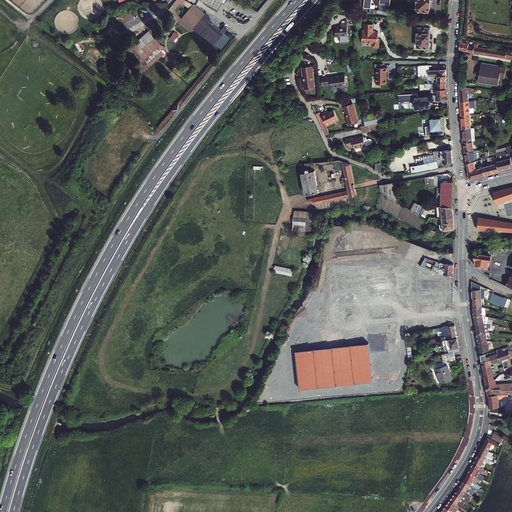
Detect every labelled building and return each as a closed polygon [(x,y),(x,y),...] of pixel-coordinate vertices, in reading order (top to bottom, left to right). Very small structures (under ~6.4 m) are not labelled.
[(202,0),(217,8),(221,2),(224,4),(226,0),(202,0)] [(380,0),(380,4),(380,10),(386,11),(387,4),(390,5),(390,0),(364,0),(364,8),(371,8),(371,0),(380,0)] [(417,0),(417,5),(415,5),(414,10),(416,10),(416,11),(429,12),(429,11),(430,10),(430,8),(430,7),(430,0),(417,0)] [(195,6),(193,5),(179,21),(211,48),(215,44),(222,49),(230,39),(223,33),(225,31),(221,28),(219,30),(208,21),(211,18),(195,6)] [(126,14),(126,24),(135,24),(136,15),(126,14)] [(373,23),(365,23),(365,30),(364,30),(363,29),(362,42),(368,42),(373,43),(373,46),(379,46),(379,37),(378,37),(378,34),(378,32),(375,31),(375,30),(373,30),(373,23)] [(348,42),(347,26),(340,26),(335,27),(336,37),(340,36),(341,42),(348,42)] [(430,28),(418,28),(417,48),(429,48),(429,47),(430,46),(430,44),(429,42),(430,28)] [(178,35),(175,32),(170,39),(174,41),(178,35)] [(161,45),(155,38),(142,49),(148,56),(144,59),(134,47),(130,50),(142,64),(146,64),(162,50),(159,46),(161,45)] [(463,40),(460,40),(459,50),(473,52),(474,46),(468,45),(468,43),(462,42),(463,40)] [(473,52),(490,55),(491,49),(478,47),(479,42),(475,42),(474,46),(473,52)] [(491,47),(491,49),(490,55),(506,58),(506,51),(495,50),(496,47),(493,47),(493,45),(492,44),(491,47)] [(166,51),(161,45),(159,46),(162,50),(146,64),(142,64),(130,50),(125,45),(123,47),(134,59),(128,63),(133,68),(134,67),(133,65),(136,62),(144,71),(166,51)] [(389,64),(377,63),(377,80),(388,81),(389,64)] [(506,67),(481,63),(480,71),(479,77),(478,81),(499,84),(500,78),(505,78),(506,67)] [(421,76),(422,76),(446,76),(446,70),(429,71),(429,65),(420,66),(421,76)] [(311,66),(301,67),(305,89),(315,88),(311,66)] [(330,77),(330,76),(321,78),(322,84),(323,86),(330,85),(331,89),(336,89),(336,87),(347,86),(345,75),(330,77)] [(468,101),(468,97),(467,87),(461,88),(459,88),(460,102),(468,101)] [(447,88),(432,89),(431,89),(431,92),(421,92),(421,94),(421,97),(431,96),(434,96),(447,95),(447,93),(447,88)] [(431,96),(421,97),(415,97),(406,98),(406,100),(407,102),(413,101),(415,100),(416,100),(416,108),(422,108),(422,107),(429,106),(430,105),(430,102),(431,101),(433,101),(435,99),(435,97),(434,96),(431,96)] [(469,112),(469,105),(468,101),(460,102),(461,115),(470,114),(469,112)] [(353,104),(345,106),(349,124),(358,122),(353,104)] [(326,112),(322,114),(327,126),(339,120),(334,110),(327,114),(326,112)] [(317,113),(326,135),(330,134),(320,112),(317,113)] [(471,128),(470,121),(470,115),(470,114),(461,115),(462,128),(471,128)] [(380,115),(364,118),(365,126),(369,125),(381,122),(380,115)] [(442,116),(430,118),(430,119),(429,119),(430,122),(431,123),(431,127),(430,126),(426,126),(427,135),(444,134),(442,116)] [(381,122),(369,125),(370,129),(371,132),(383,129),(382,126),(381,122)] [(365,126),(361,127),(362,133),(371,132),(370,129),(369,125),(365,126)] [(471,132),(475,131),(475,129),(471,129),(471,128),(462,128),(463,142),(472,141),(471,132)] [(352,138),(346,139),(347,146),(353,145),(354,148),(365,146),(371,144),(372,142),(372,140),(370,139),(366,139),(366,137),(363,138),(363,136),(352,139),(352,138)] [(463,142),(465,152),(473,150),(472,141),(463,142)] [(511,166),(511,165),(510,158),(511,153),(511,145),(507,147),(507,148),(505,151),(496,152),(497,159),(497,162),(499,170),(511,166)] [(453,162),(452,150),(433,152),(434,154),(435,162),(417,166),(418,172),(423,171),(451,164),(453,162)] [(473,150),(465,152),(466,162),(475,160),(478,159),(476,150),(473,150)] [(435,162),(434,154),(415,158),(417,166),(435,162)] [(500,171),(499,170),(497,162),(494,163),(493,160),(493,157),(489,158),(493,173),(500,171)] [(493,173),(489,158),(487,158),(488,163),(482,165),(483,167),(485,175),(493,173)] [(350,163),(342,161),(347,186),(354,184),(350,163)] [(465,164),(469,179),(485,175),(483,167),(475,170),(474,161),(466,164),(465,164)] [(302,173),(306,195),(319,192),(315,170),(312,171),(312,170),(309,170),(309,169),(308,169),(307,169),(306,170),(307,172),(302,173)] [(438,174),(426,177),(425,186),(437,186),(438,174)] [(442,206),(453,207),(453,182),(444,181),(442,183),(442,206)] [(380,185),(380,186),(381,191),(397,202),(395,182),(380,185)] [(509,188),(493,192),(497,205),(511,198),(509,188)] [(310,199),(309,201),(315,204),(321,203),(325,202),(326,202),(348,197),(357,195),(355,189),(349,191),(310,199)] [(411,211),(419,217),(423,205),(415,202),(411,211)] [(442,206),(437,206),(438,217),(438,218),(442,218),(454,217),(453,207),(442,206)] [(293,229),(311,230),(312,211),(294,210),(293,229)] [(442,218),(442,222),(443,224),(439,224),(440,229),(441,230),(447,230),(447,233),(454,233),(453,229),(455,229),(454,217),(442,218)] [(492,219),(479,217),(478,230),(491,231),(492,219)] [(511,222),(492,219),(491,231),(511,232),(511,222)] [(486,254),(476,253),(475,258),(477,259),(476,265),(489,267),(490,261),(491,261),(492,251),(487,251),(486,254)] [(439,268),(453,269),(453,264),(451,264),(443,263),(440,262),(434,260),(433,265),(439,268)] [(295,350),(298,387),(372,381),(373,376),(371,341),(395,339),(393,309),(392,296),(392,292),(390,262),(330,266),(324,290),(310,291),(311,310),(308,310),(308,315),(306,325),(305,319),(291,320),(294,355),(295,350)] [(276,265),(275,272),(292,275),(294,268),(276,265)] [(453,274),(453,269),(439,268),(433,265),(431,269),(440,273),(453,274)] [(472,281),(472,298),(481,299),(485,300),(485,294),(485,288),(488,290),(488,288),(472,281)] [(494,293),(491,301),(502,305),(505,306),(508,298),(494,293)] [(472,298),(473,307),(481,307),(481,299),(472,298)] [(473,316),(482,315),(481,307),(473,307),(473,316)] [(473,316),(475,324),(483,323),(482,315),(473,316)] [(476,333),(485,332),(484,328),(489,328),(489,324),(483,323),(475,324),(476,333)] [(446,340),(457,338),(455,325),(444,326),(445,330),(442,330),(444,337),(440,337),(441,341),(446,340)] [(478,342),(486,341),(485,332),(476,333),(478,342)] [(446,340),(448,353),(460,351),(457,338),(446,340)] [(478,342),(480,352),(488,350),(486,341),(478,342)] [(500,361),(501,361),(511,357),(511,356),(511,350),(511,351),(511,350),(511,349),(508,346),(506,347),(507,349),(498,352),(500,361)] [(500,361),(498,352),(497,350),(489,352),(490,355),(493,363),(500,361)] [(489,364),(486,356),(485,353),(480,355),(483,367),(492,365),(491,364),(489,364)] [(483,367),(484,376),(493,374),(492,365),(483,367)] [(448,366),(435,370),(440,384),(452,379),(448,366)] [(485,379),(488,395),(498,394),(498,395),(504,394),(511,393),(511,384),(502,385),(499,383),(495,384),(494,378),(485,379)] [(488,395),(489,407),(499,407),(498,397),(504,397),(504,394),(498,395),(498,394),(488,395)] [(495,434),(492,438),(501,443),(502,443),(503,438),(495,434)] [(482,448),(489,451),(492,444),(499,447),(501,443),(492,438),(488,436),(482,448)] [(482,448),(478,455),(489,460),(492,453),(489,451),(482,448)] [(478,455),(474,464),(479,467),(483,460),(488,463),(490,460),(489,460),(478,455)] [(468,474),(479,479),(488,483),(489,478),(479,474),(482,468),(479,467),(474,464),(468,474)] [(464,481),(479,490),(481,486),(477,483),(479,479),(468,474),(464,481)] [(461,487),(469,493),(471,489),(477,493),(479,490),(464,481),(461,487)] [(461,487),(456,494),(466,501),(468,502),(470,499),(469,498),(471,495),(469,493),(461,487)] [(451,500),(462,508),(466,501),(456,494),(451,500)] [(446,507),(452,511),(453,511),(455,511),(458,509),(461,511),(467,511),(468,511),(462,508),(451,500),(446,507)]
